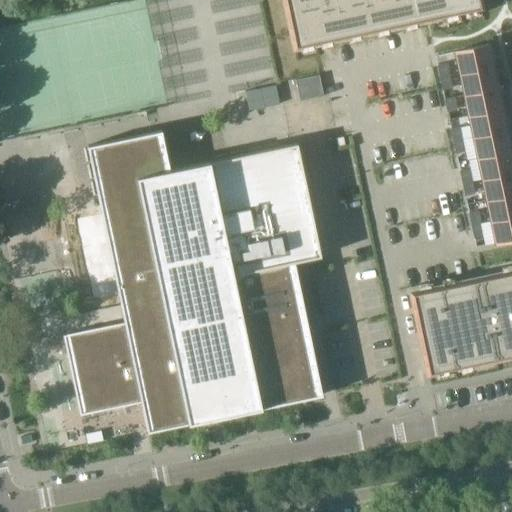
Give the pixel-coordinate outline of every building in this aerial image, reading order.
[(284,0),(295,48),(481,8),(479,0),(284,0)] [(489,45),(454,52),(459,73),(493,66),(489,45)] [(437,65),(440,78),(449,76),(447,63),(437,65)] [(493,66),(459,73),(463,95),(498,87),(493,66)] [(319,75),(295,80),(300,101),(323,96),(319,75)] [(440,78),(442,90),(452,88),(449,76),(440,78)] [(498,87),(463,95),(468,116),(502,109),(498,87)] [(444,99),(447,112),(456,110),(455,103),(454,97),(444,99)] [(502,109),(468,116),(472,137),(507,130),(502,109)] [(451,129),(453,141),(463,139),(460,127),(451,129)] [(87,330),(63,335),(79,415),(92,412),(124,406),(131,404),(140,402),(145,424),(147,432),(210,419),(210,418),(220,416),(270,406),(321,395),(321,392),(293,261),(295,261),(320,256),(319,253),(312,219),(311,211),(306,190),(296,144),(296,143),(169,170),(161,130),(87,146),(87,147),(97,196),(99,205),(101,214),(76,219),(77,226),(93,300),(118,295),(120,306),(123,322),(87,330)] [(507,130),(472,137),(477,158),(511,151),(507,130)] [(453,141),(456,154),(465,152),(463,139),(453,141)] [(511,155),(511,151),(477,158),(481,180),(511,173),(511,155)] [(460,171),(462,183),(472,181),(469,169),(460,171)] [(511,173),(481,180),(486,201),(511,195),(511,173)] [(462,183),(465,196),(474,194),(472,181),(462,183)] [(511,195),(486,201),(490,222),(511,217),(511,195)] [(469,213),(471,226),(481,224),(478,211),(469,213)] [(511,217),(490,222),(481,224),(483,236),(485,245),(495,243),(511,239),(511,217)] [(471,226),(474,238),(483,236),(481,224),(471,226)] [(511,271),(498,275),(411,293),(428,372),(428,373),(497,359),(511,355),(511,271)]
